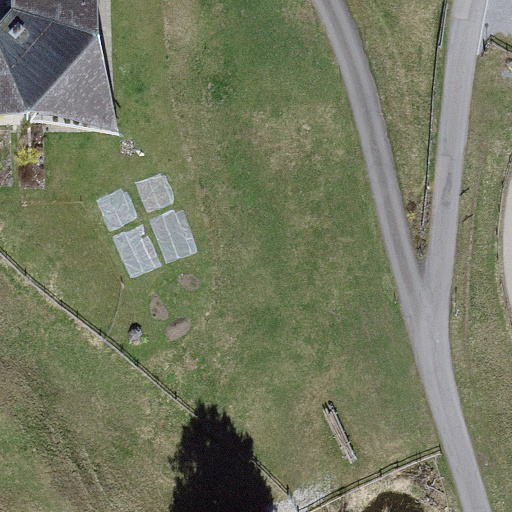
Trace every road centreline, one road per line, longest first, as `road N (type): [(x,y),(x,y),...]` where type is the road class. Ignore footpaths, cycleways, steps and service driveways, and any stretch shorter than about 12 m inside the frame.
road 1 (residential): [(303,0),(392,192),(438,358)]
road 2 (residential): [(438,358),(476,0)]
road 3 (residential): [(438,358),(478,511)]
